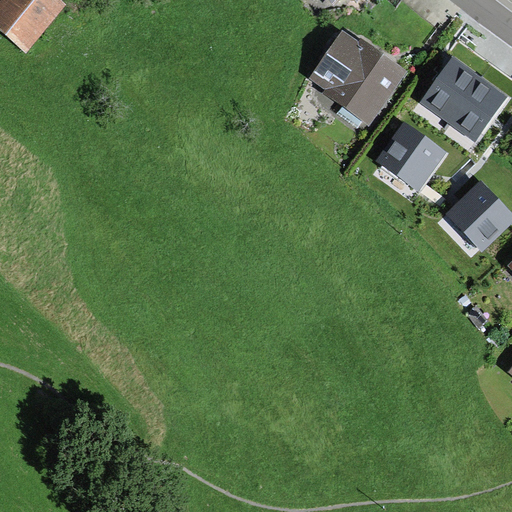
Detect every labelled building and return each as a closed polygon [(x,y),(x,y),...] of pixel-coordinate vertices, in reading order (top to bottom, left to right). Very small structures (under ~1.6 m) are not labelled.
[(0,35),(24,56),(61,12),(46,0),(0,0),(0,1),(0,35)] [(309,79),(324,91),(322,94),(367,128),(406,76),(359,42),(357,45),(342,34),(309,79)] [(508,97),(452,57),(418,103),(474,143),(508,97)] [(408,115),(378,156),(421,187),(451,146),(408,115)] [(511,201),(483,175),(440,221),(477,255),(511,216),(511,201)] [(446,245),(424,226),(412,240),(434,259),(446,245)] [(511,384),(511,366),(503,377),(511,384)]
